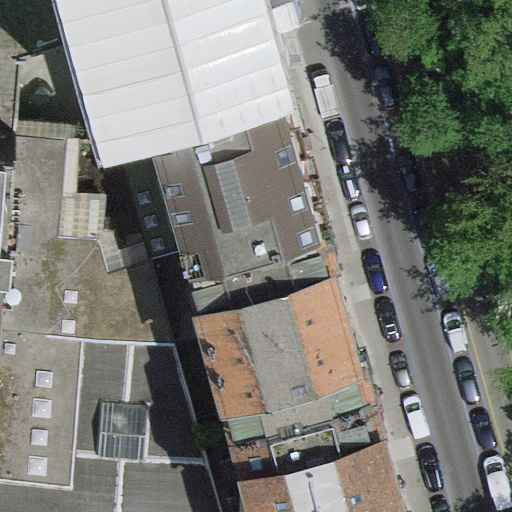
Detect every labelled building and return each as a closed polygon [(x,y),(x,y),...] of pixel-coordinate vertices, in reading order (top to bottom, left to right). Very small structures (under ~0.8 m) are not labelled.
[(0,0),(0,119),(18,121),(24,47),(107,23),(100,0),(0,0)] [(257,0),(100,0),(107,23),(122,79),(126,92),(271,52),(268,39),(257,0)] [(271,52),(126,92),(110,97),(120,131),(154,250),(191,240),(193,246),(323,209),(279,49),(271,52)] [(0,323),(1,324),(18,121),(0,119),(0,323)] [(120,131),(18,121),(1,324),(86,332),(180,340),(154,250),(120,131)] [(323,209),(193,246),(239,406),(368,371),(323,209)] [(86,332),(1,324),(0,343),(0,475),(74,480),(86,332)] [(86,332),(74,480),(0,475),(0,511),(228,511),(180,340),(86,332)] [(406,511),(368,371),(239,406),(252,452),(224,460),(238,511),(406,511)]
